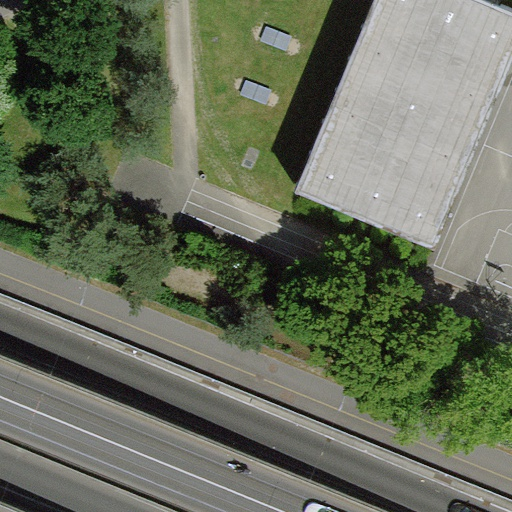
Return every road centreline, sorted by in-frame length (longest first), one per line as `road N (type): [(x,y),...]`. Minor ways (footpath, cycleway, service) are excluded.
road 1 (primary): [(463,511),(0,323)]
road 2 (tertiary): [(288,511),(0,394)]
